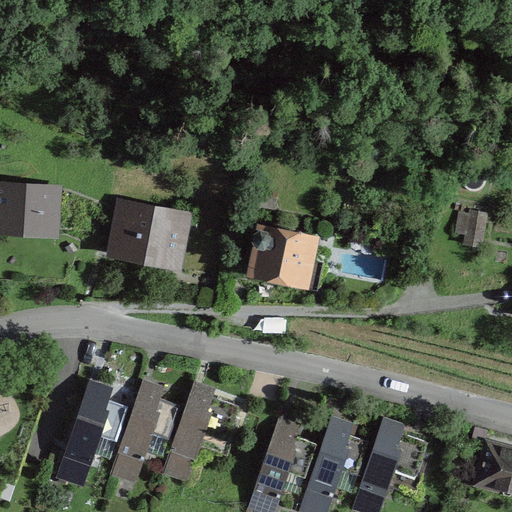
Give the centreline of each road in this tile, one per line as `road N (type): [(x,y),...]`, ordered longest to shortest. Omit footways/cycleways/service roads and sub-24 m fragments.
road 1 (residential): [(0,330),(89,319),(511,415)]
road 2 (track): [(0,2),(312,45),(511,41)]
